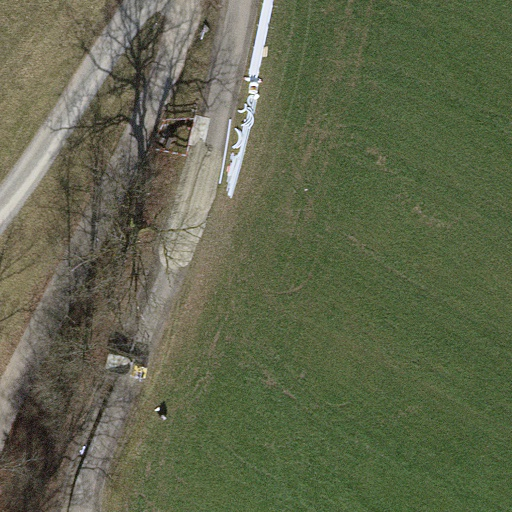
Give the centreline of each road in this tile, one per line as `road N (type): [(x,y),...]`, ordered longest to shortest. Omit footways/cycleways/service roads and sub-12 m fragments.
road 1 (residential): [(242,0),(197,198),(73,511)]
road 2 (track): [(0,417),(137,151),(193,0)]
road 3 (track): [(145,0),(0,209)]
